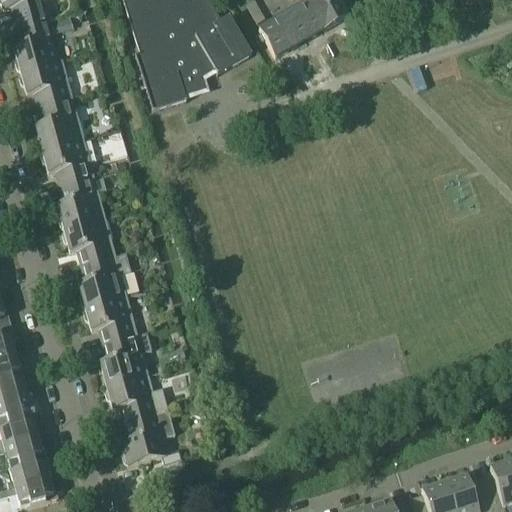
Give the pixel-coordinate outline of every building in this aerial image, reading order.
[(0,0),(0,8),(1,9),(3,15),(12,13),(18,35),(46,28),(39,4),(53,0),(0,0)] [(119,0),(139,59),(134,61),(152,117),(185,106),(184,101),(204,95),(200,83),(213,75),(216,80),(250,60),(228,22),(220,26),(203,0),(119,0)] [(258,34),(274,63),(296,50),(293,45),(320,30),(323,35),(346,22),(334,0),(303,0),(307,6),(258,34)] [(428,0),(434,10),(451,0),(428,0)] [(19,76),(19,77),(62,66),(61,65),(57,66),(46,28),(18,35),(23,51),(13,53),(16,63),(14,67),(16,74),(19,76)] [(36,98),(40,114),(72,105),(62,66),(19,77),(20,78),(18,82),(20,89),(23,91),(26,101),(36,98)] [(41,155),(41,156),(83,144),(72,105),(40,114),(44,129),(34,132),(37,142),(35,146),(37,153),(41,155)] [(57,177),(62,193),(94,184),(83,144),(41,156),(41,157),(39,160),(41,167),(45,169),(47,180),(57,177)] [(66,208),(56,211),(59,221),(57,224),(59,231),(62,233),(62,235),(105,223),(98,199),(106,196),(102,185),(95,187),(94,184),(62,193),(66,208)] [(79,256),(83,271),(125,260),(124,259),(115,262),(105,223),(62,235),(63,236),(61,239),(63,246),(66,248),(69,258),(79,256)] [(84,312),(84,313),(126,302),(120,279),(129,277),(125,260),(83,271),(87,287),(77,289),(80,300),(78,303),(80,310),(84,312)] [(100,334),(104,350),(137,341),(126,302),(84,313),(84,314),(82,318),(84,325),(88,327),(90,337),(100,334)] [(0,340),(10,338),(5,320),(3,320),(0,309),(0,340)] [(0,362),(14,359),(9,343),(11,343),(10,338),(0,340),(0,362)] [(105,391),(105,392),(147,380),(141,358),(151,356),(146,339),(137,341),(104,350),(109,365),(99,368),(102,378),(100,382),(102,389),(105,391)] [(0,384),(21,379),(20,374),(18,375),(14,359),(0,362),(0,384)] [(0,407),(25,401),(21,385),(22,384),(21,379),(0,384),(0,407)] [(122,413),(126,429),(168,417),(161,394),(152,397),(147,380),(105,392),(106,393),(104,397),(106,404),(109,406),(112,416),(122,413)] [(0,429),(33,421),(31,416),(29,416),(25,401),(0,407),(0,429)] [(200,410),(190,413),(191,418),(198,422),(203,421),(200,410)] [(168,417),(126,429),(130,444),(120,447),(123,457),(121,460),(123,467),(127,469),(127,471),(141,468),(144,469),(149,468),(151,465),(161,462),(163,471),(181,465),(178,456),(164,460),(160,444),(174,440),(168,417)] [(0,444),(0,452),(36,442),(32,426),(34,426),(33,421),(0,429),(0,441),(1,444),(0,444)] [(0,459),(5,458),(8,472),(44,463),(43,458),(41,458),(36,442),(0,452),(0,459)] [(6,488),(8,495),(48,484),(43,468),(45,468),(44,463),(8,472),(12,486),(6,488)] [(492,483),(480,487),(488,511),(504,511),(511,509),(511,467),(511,466),(489,473),(492,483)] [(466,481),(443,488),(450,511),(488,511),(480,487),(469,491),(466,481)] [(48,484),(8,495),(0,496),(0,504),(16,500),(19,511),(28,511),(49,506),(55,504),(54,499),(52,500),(48,484)] [(423,506),(411,510),(411,511),(450,511),(443,488),(420,496),(422,500),(423,506)]
